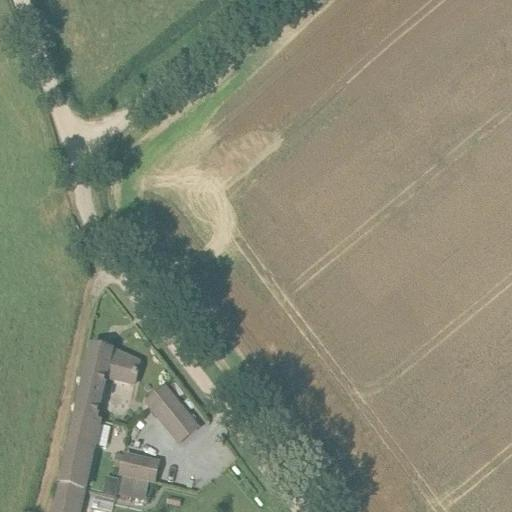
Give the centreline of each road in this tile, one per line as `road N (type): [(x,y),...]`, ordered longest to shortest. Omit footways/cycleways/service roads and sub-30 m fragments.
road 1 (unclassified): [(264,463),(105,256),(79,176),(100,140),(267,0)]
road 2 (track): [(79,176),(21,0)]
